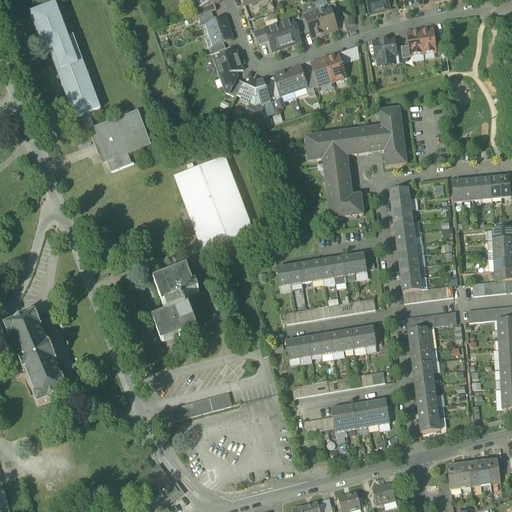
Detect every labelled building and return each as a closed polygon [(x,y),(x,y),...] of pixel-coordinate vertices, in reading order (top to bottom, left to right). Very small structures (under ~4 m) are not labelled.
[(192,0),(195,1),(198,10),(203,8),(199,0),(192,0)] [(199,0),(203,8),(203,9),(214,6),(220,4),(218,0),(199,0)] [(366,0),(366,1),(370,17),(390,11),(389,10),(386,0),(366,0)] [(386,0),(389,10),(397,8),(394,0),(386,0)] [(404,3),(406,10),(423,7),(422,0),(401,0),(402,1),(404,3)] [(316,13),(328,9),(325,1),(313,5),(316,13)] [(330,9),(333,18),(338,16),(335,5),(328,7),(329,9),(330,9)] [(50,54),(74,120),(83,117),(89,114),(100,110),(73,37),(68,39),(56,6),(30,15),(45,56),(50,54)] [(198,11),(200,17),(211,13),(216,11),(214,6),(203,9),(198,11)] [(192,12),(195,19),(198,18),(200,17),(198,11),(203,9),(203,8),(198,10),(192,12)] [(328,9),(316,13),(324,36),(337,32),(333,18),(330,9),(329,9),(328,9)] [(215,23),(211,13),(200,17),(198,18),(202,27),(206,26),(206,25),(215,23)] [(313,40),(324,36),(316,13),(305,17),(306,20),(311,34),(313,40)] [(349,28),(356,27),(354,17),(347,18),(349,28)] [(206,26),(214,48),(223,45),(233,41),(225,19),(215,23),(206,25),(206,26)] [(293,21),(298,35),(304,33),(299,19),(293,21)] [(300,22),(305,36),(311,34),(306,20),(300,22)] [(269,42),(273,53),(301,44),(298,35),(293,21),(265,31),(269,42)] [(206,26),(202,27),(201,28),(204,37),(202,38),(206,50),(210,49),(214,48),(206,26)] [(254,34),(258,46),(269,42),(265,31),(254,34)] [(433,32),(420,33),(423,56),(435,54),(434,44),(436,42),(434,40),(433,32)] [(411,57),(423,56),(420,33),(408,35),(409,47),(411,57)] [(379,66),(381,68),(385,67),(387,65),(387,64),(394,63),(393,58),(396,57),(395,49),(394,42),(386,43),(386,41),(381,42),(381,43),(373,44),(375,60),(378,60),(379,66)] [(168,42),(160,44),(162,51),(170,49),(168,42)] [(437,46),(438,56),(446,55),(445,43),(439,44),(437,46)] [(212,55),(218,53),(225,51),(223,45),(214,48),(210,49),(212,55)] [(401,48),(402,60),(411,59),(411,57),(409,47),(401,48)] [(231,49),(225,51),(218,53),(220,58),(232,54),(231,49)] [(358,49),(340,55),(344,66),(359,61),(358,49)] [(225,94),(229,96),(237,81),(238,79),(236,74),(243,72),(237,53),(232,54),(220,58),(214,60),(225,94)] [(338,57),(325,61),(333,84),(346,79),(338,57)] [(319,88),(333,84),(325,61),(312,66),(314,71),(319,88)] [(300,69),(287,74),(294,93),(305,89),(307,89),(302,75),(300,69)] [(314,71),(308,73),(314,90),(319,88),(314,71)] [(306,93),(314,90),(308,73),(302,75),(307,89),(305,89),(306,93)] [(282,97),(294,93),(287,74),(274,78),(276,84),(280,98),(282,97)] [(236,99),(237,97),(243,84),(237,81),(229,96),(236,99)] [(250,106),(255,108),(260,106),(261,107),(270,104),(269,102),(264,88),(262,82),(257,84),(251,81),(249,87),(242,100),(241,102),(250,106)] [(249,87),(243,84),(237,97),(242,100),(249,87)] [(270,86),(275,100),(276,103),(283,101),(282,97),(280,98),(276,84),(270,86)] [(269,102),(275,100),(270,86),(264,88),(269,102)] [(294,93),(296,100),(296,102),(308,98),(306,93),(305,89),(294,93)] [(306,93),(308,98),(311,99),(316,97),(314,90),(306,93)] [(282,97),(283,101),(284,105),(296,100),(294,93),(282,97)] [(284,105),(283,101),(276,103),(279,111),(286,109),(284,105)] [(230,105),(223,102),(220,108),(227,112),(230,105)] [(321,111),(318,104),(314,106),(312,109),(314,113),(321,111)] [(263,112),(261,107),(260,106),(255,108),(250,106),(247,111),(255,115),(263,112)] [(382,129),(378,130),(381,154),(385,153),(387,169),(406,166),(405,156),(401,157),(400,151),(404,151),(403,142),(400,142),(400,136),(402,136),(401,127),(397,127),(397,121),(401,121),(399,111),(380,114),(382,129)] [(95,129),(111,173),(131,165),(128,156),(151,147),(138,113),(95,129)] [(111,173),(95,129),(89,114),(83,117),(105,175),(111,173)] [(280,116),(272,119),(275,127),(283,124),(280,116)] [(372,155),(381,154),(378,130),(369,131),(372,155)] [(358,157),(372,155),(369,131),(355,133),(353,133),(351,132),(350,133),(332,136),(330,135),(329,136),(309,139),(310,146),(306,146),(307,156),(311,155),(312,162),(326,161),(344,158),(347,158),(346,154),(352,153),(353,157),(358,157)] [(345,163),(344,158),(326,161),(327,165),(324,165),(325,175),(329,175),(330,186),(326,187),(328,196),(331,196),(331,200),(328,201),(331,221),(337,220),(337,217),(343,216),(343,219),(351,218),(350,215),(356,214),(357,217),(363,216),(361,197),(349,198),(348,194),(351,193),(347,162),(345,163)] [(177,179),(204,251),(250,234),(223,161),(177,179)] [(509,179),(499,180),(501,200),(511,199),(511,194),(509,179)] [(492,201),(501,200),(499,180),(490,181),(492,201)] [(482,202),(492,201),(490,181),(480,182),(482,202)] [(473,203),(482,202),(480,182),(471,183),(473,203)] [(463,204),(473,203),(471,183),(461,184),(463,204)] [(454,205),(463,204),(461,184),(452,185),(454,205)] [(437,189),(434,193),(435,199),(444,198),(443,188),(437,189)] [(389,193),(391,204),(410,202),(408,190),(389,193)] [(392,215),(411,213),(410,202),(391,204),(392,215)] [(448,212),(441,213),(441,220),(449,219),(448,212)] [(392,215),(394,227),(413,224),(411,213),(392,215)] [(394,227),(395,238),(414,236),(413,224),(394,227)] [(511,230),(493,232),(493,243),(511,241),(511,230)] [(452,231),(442,232),(442,240),(453,239),(452,231)] [(416,247),(423,246),(421,235),(420,235),(414,236),(416,247)] [(395,238),(397,249),(416,247),(414,236),(395,238)] [(511,241),(493,243),(494,253),(511,251),(511,241)] [(417,258),(424,257),(423,246),(416,247),(417,258)] [(397,249),(398,261),(417,258),(416,247),(397,249)] [(511,251),(494,253),(495,263),(511,262),(511,251)] [(364,256),(353,258),(356,276),(367,274),(364,256)] [(418,270),(425,269),(426,269),(424,257),(417,258),(418,270)] [(345,278),(356,276),(353,258),(342,259),(345,278)] [(398,261),(400,272),(418,270),(417,258),(398,261)] [(334,280),(345,278),(342,259),(331,261),(334,280)] [(323,282),(334,280),(331,261),(320,263),(323,282)] [(511,262),(495,263),(495,273),(511,272),(511,262)] [(309,265),(313,284),(323,282),(320,263),(309,265)] [(302,285),(313,284),(309,265),(299,267),(302,285)] [(288,268),(291,287),(302,285),(299,267),(288,268)] [(280,289),(291,287),(288,268),(277,270),(280,289)] [(400,272),(401,283),(420,281),(418,270),(400,272)] [(155,319),(164,344),(196,332),(184,300),(197,295),(194,286),(191,287),(185,273),(188,272),(188,271),(157,282),(169,314),(155,319)] [(511,282),(511,272),(495,273),(496,284),(499,283),(505,283),(510,283),(511,282)] [(367,274),(356,276),(357,283),(368,282),(367,274)] [(346,285),(345,278),(334,280),(335,286),(336,286),(346,285)] [(323,282),(324,288),(335,286),(334,280),(323,282)] [(419,293),(421,293),(420,281),(401,283),(402,295),(403,295),(408,294),(414,294),(419,293)] [(448,282),(449,289),(452,289),(453,289),(457,288),(457,281),(448,282)] [(374,301),(362,303),(364,314),(375,312),(374,301)] [(353,315),(364,314),(362,303),(351,304),(353,315)] [(341,317),(353,315),(351,304),(349,305),(339,306),(341,317)] [(330,319),(341,317),(339,306),(329,308),(328,308),(330,319)] [(318,321),(330,319),(328,308),(317,310),(318,321)] [(307,323),(318,321),(317,310),(306,312),(305,312),(307,323)] [(296,325),(307,323),(305,312),(295,314),(294,314),(296,325)] [(33,396),(38,407),(70,393),(63,378),(62,379),(56,363),(58,363),(50,343),(48,344),(41,329),(42,328),(36,313),(4,327),(9,338),(11,337),(21,360),(19,361),(24,373),(26,372),(36,395),(33,396)] [(284,327),(296,325),(294,314),(282,316),(284,327)] [(498,323),(498,333),(511,332),(511,321),(507,322),(501,322),(498,323)] [(373,329),(362,331),(365,350),(376,348),(373,329)] [(409,345),(429,342),(427,330),(408,333),(409,345)] [(354,352),(365,350),(362,331),(351,333),(354,352)] [(511,342),(511,332),(498,333),(499,343),(511,342)] [(344,353),(354,352),(351,333),(341,335),(344,353)] [(333,355),(344,353),(341,335),(330,336),(333,355)] [(322,357),(333,355),(330,336),(319,338),(322,357)] [(311,359),(322,357),(319,338),(308,340),(311,359)] [(300,361),(311,359),(308,340),(297,342),(300,361)] [(289,362),(300,361),(297,342),(286,344),(289,362)] [(410,356),(430,353),(429,342),(409,345),(410,356)] [(511,352),(511,342),(499,343),(500,353),(511,352)] [(283,345),(273,347),(274,354),(284,353),(283,345)] [(260,349),(262,359),(268,358),(265,347),(260,349)] [(511,362),(511,352),(500,353),(500,363),(511,362)] [(410,356),(412,367),(432,365),(430,353),(410,356)] [(311,359),(300,361),(301,367),(312,365),(311,359)] [(511,372),(511,362),(500,363),(501,373),(511,372)] [(439,364),(438,364),(432,365),(433,376),(440,375),(439,364)] [(412,367),(413,379),(433,376),(432,365),(412,367)] [(511,382),(511,372),(501,373),(501,383),(511,382)] [(383,374),(372,376),(374,387),(385,385),(383,374)] [(362,389),(374,387),(372,376),(360,378),(362,389)] [(413,379),(415,390),(435,387),(433,376),(413,379)] [(351,391),(362,389),(360,378),(349,380),(351,391)] [(339,393),(351,391),(349,380),(338,382),(339,393)] [(511,392),(511,382),(501,383),(502,393),(511,392)] [(317,397),(328,395),(326,384),(315,386),(317,397)] [(305,399),(317,397),(315,386),(303,388),(305,399)] [(415,390),(416,401),(436,399),(435,387),(415,390)] [(294,400),(305,399),(303,388),(292,390),(294,400)] [(465,388),(456,389),(457,396),(465,395),(465,388)] [(511,402),(511,392),(502,393),(502,403),(511,402)] [(166,412),(169,424),(232,408),(228,395),(166,412)] [(438,410),(444,409),(445,409),(443,398),(436,399),(438,410)] [(416,401),(418,412),(438,410),(436,399),(416,401)] [(334,430),(335,435),(346,433),(348,433),(355,431),(379,428),(390,426),(386,402),(331,411),(332,419),(334,430)] [(511,412),(511,402),(502,403),(503,413),(511,412)] [(418,412),(419,424),(439,421),(438,410),(418,412)] [(304,424),(305,435),(334,430),(332,419),(304,424)] [(441,433),(439,421),(419,424),(421,435),(441,433)] [(390,426),(379,428),(380,434),(391,432),(390,426)] [(385,440),(376,443),(378,449),(386,447),(385,440)] [(363,446),(354,449),(356,456),(365,453),(363,446)] [(336,452),(329,454),(331,462),(338,460),(336,452)] [(498,462),(487,463),(490,488),(501,486),(500,476),(498,464),(498,462)] [(487,463),(477,464),(480,489),(490,488),(487,463)] [(477,464),(467,466),(470,490),(480,489),(477,464)] [(467,466),(458,467),(461,491),(470,490),(467,466)] [(451,493),(461,491),(458,467),(447,468),(449,484),(450,493),(451,493)] [(158,491),(159,491),(153,483),(163,476),(169,484),(167,485),(165,487),(167,490),(173,486),(164,473),(151,482),(158,491)] [(148,504),(154,511),(159,511),(175,501),(172,498),(178,493),(173,486),(167,490),(165,487),(167,485),(169,484),(163,476),(153,483),(159,491),(162,494),(148,504)] [(172,498),(175,501),(184,495),(176,483),(173,486),(178,493),(172,498)] [(438,486),(440,503),(452,502),(451,493),(450,493),(449,484),(438,486)] [(373,492),(377,507),(384,506),(395,503),(396,502),(392,487),(373,492)] [(338,501),(341,511),(354,511),(360,510),(361,510),(357,496),(338,501)] [(325,511),(332,511),(329,501),(323,503),(323,505),(325,511)] [(389,511),(397,510),(395,503),(384,506),(385,511),(389,511)]
